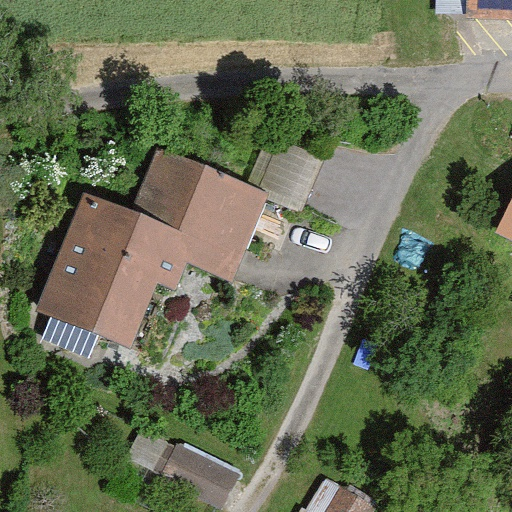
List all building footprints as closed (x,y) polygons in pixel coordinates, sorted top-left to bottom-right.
[(511,0),(468,0),(468,30),(511,32),(511,0)] [(281,195),(161,157),(141,221),(178,233),(166,270),(248,297),(281,195)] [(511,190),(493,230),(511,239),(511,190)] [(141,221),(80,203),(44,317),(142,347),(166,270),(178,233),(141,221)] [(231,511),(246,482),(181,449),(160,490),(203,511),(231,511)] [(384,511),(387,506),(343,485),(329,511),(384,511)]
